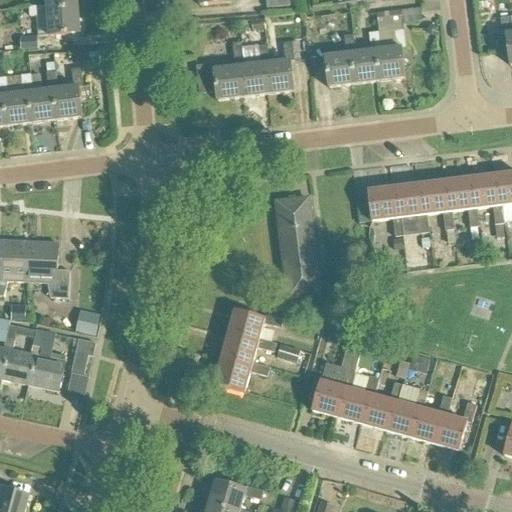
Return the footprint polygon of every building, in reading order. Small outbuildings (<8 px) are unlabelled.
[(46,0),(47,8),(48,13),(79,11),(77,0),(46,0)] [(266,0),(267,10),(291,8),(290,0),(266,0)] [(32,19),(37,19),(38,39),(50,39),(81,37),(79,11),(48,13),(47,8),(31,10),(32,19)] [(406,51),(404,33),(403,26),(423,24),(422,10),(376,15),(378,35),(381,53),(376,54),(380,84),(405,81),(402,52),(406,51)] [(511,30),(511,20),(501,21),(503,38),(507,37),(508,49),(509,54),(511,69),(511,68),(511,30)] [(263,22),(252,23),(253,32),(264,31),(263,22)] [(372,54),(356,56),(352,57),(356,87),(380,84),(376,54),(381,53),(378,35),(369,36),(372,54)] [(503,38),(498,38),(500,55),(509,54),(508,49),(507,37),(503,38)] [(356,56),(356,49),(354,38),(345,39),(347,57),(326,60),(329,90),(356,87),(352,57),(356,56)] [(21,40),(21,52),(39,51),(38,39),(21,40)] [(217,95),(218,104),(245,101),(241,70),(245,69),(242,45),(232,46),(235,70),(215,73),(215,67),(196,69),(200,97),(217,95)] [(266,67),(269,98),(294,95),(291,64),(295,64),(293,45),(283,46),(284,54),(269,56),(270,66),(266,67)] [(260,67),(245,69),(241,70),(245,101),(269,98),(266,67),(270,66),(269,56),(268,48),(258,49),(260,67)] [(55,64),(46,66),(47,75),(56,74),(55,64)] [(58,124),(83,120),(79,90),(84,89),(81,71),(71,72),(73,90),(58,92),(54,93),(58,124)] [(49,93),(34,95),(29,96),(33,127),(58,124),(54,93),(58,92),(56,74),(47,75),(49,93)] [(6,80),(8,98),(4,99),(8,130),(33,127),(29,96),(34,95),(33,90),(31,78),(31,77),(6,80)] [(41,77),(31,78),(33,90),(43,89),(41,77)] [(8,98),(6,80),(0,81),(0,130),(8,130),(4,99),(8,98)] [(511,176),(495,178),(498,209),(503,209),(511,207),(511,176)] [(495,178),(470,181),(474,212),(478,212),(493,210),(495,228),(496,228),(497,240),(504,239),(502,227),(505,226),(503,209),(498,209),(495,178)] [(474,212),(470,181),(445,184),(449,215),(453,215),(468,213),(470,231),(478,230),(480,229),(478,212),(474,212)] [(449,215),(445,184),(420,187),(424,218),(428,218),(443,216),(445,234),(446,234),(454,233),(455,233),(453,215),(449,215)] [(424,218),(420,187),(395,190),(399,221),(403,221),(405,236),(420,235),(420,237),(430,236),(428,218),(424,218)] [(399,221),(395,190),(368,194),(372,224),(393,222),(395,240),(405,239),(405,236),(403,221),(399,221)] [(277,205),(289,301),(321,297),(309,201),(297,203),(296,199),(288,200),(289,204),(277,205)] [(478,230),(470,231),(472,243),(479,242),(478,230)] [(454,233),(446,234),(448,246),(455,245),(454,233)] [(401,241),(392,242),(393,253),(403,252),(401,241)] [(0,252),(0,298),(5,299),(8,284),(28,285),(30,245),(0,244),(0,252)] [(30,245),(28,285),(47,286),(50,301),(69,302),(70,274),(58,273),(59,247),(30,245)] [(378,310),(371,308),(369,315),(376,317),(378,310)] [(264,320),(235,313),(228,337),(258,345),(260,341),(264,326),(281,331),(283,321),(265,316),(264,320)] [(80,314),(76,335),(95,339),(99,318),(80,314)] [(35,358),(29,389),(59,395),(66,364),(65,364),(66,359),(52,356),(56,338),(36,334),(33,347),(31,357),(35,358)] [(258,345),(228,337),(222,361),(252,369),(253,365),(257,350),(275,355),(277,346),(260,341),(258,345)] [(6,341),(4,351),(8,352),(2,383),(29,389),(35,358),(31,357),(14,353),(16,343),(6,341)] [(366,341),(363,354),(376,357),(379,345),(366,341)] [(78,342),(71,375),(84,378),(89,357),(93,358),(96,346),(78,342)] [(281,348),(277,361),(297,366),(301,353),(281,348)] [(325,366),(312,414),(338,421),(347,391),(351,392),(362,352),(348,348),(342,371),(325,366)] [(0,382),(2,383),(8,352),(4,351),(0,350),(0,382)] [(252,369),(222,361),(215,388),(245,396),(251,375),(268,379),(271,370),(253,365),(252,369)] [(397,380),(406,382),(410,367),(401,364),(397,380)] [(365,397),(351,392),(347,391),(338,421),(362,428),(371,398),(375,399),(380,382),(370,379),(365,397)] [(470,396),(485,401),(490,384),(475,380),(470,396)] [(390,403),(375,399),(371,398),(362,428),(387,435),(395,405),(399,406),(404,388),(394,386),(390,403)] [(395,405),(387,435),(411,441),(419,411),(423,412),(428,395),(418,392),(414,410),(399,406),(395,405)] [(419,411),(411,441),(435,448),(443,418),(447,419),(452,402),(443,399),(438,416),(423,412),(419,411)] [(462,423),(447,419),(443,418),(435,448),(459,455),(468,425),(471,426),(476,408),(467,406),(462,423)] [(216,484),(209,508),(223,511),(242,511),(246,499),(262,504),(264,494),(247,489),(246,493),(216,484)] [(0,511),(26,511),(30,499),(0,490),(0,511)] [(284,500),(281,511),(293,511),(296,503),(284,500)]
